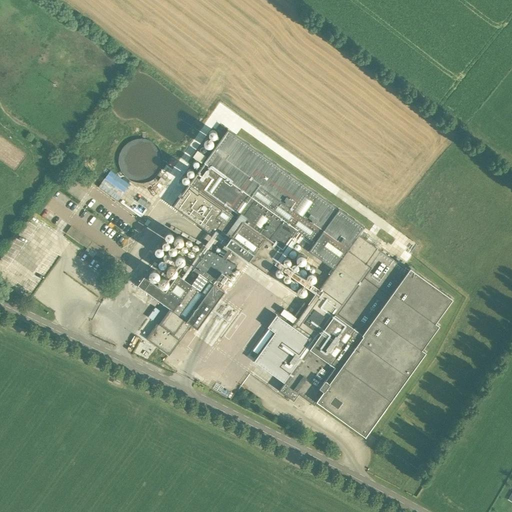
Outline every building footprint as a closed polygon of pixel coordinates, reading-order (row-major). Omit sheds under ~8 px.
[(294,324),(293,326),(292,327),(276,315),(268,327),(276,333),(255,361),(285,383),(278,391),(293,401),(298,393),(314,405),(316,401),(365,436),(426,352),(421,349),(439,325),(435,322),(453,299),(435,286),(434,289),(359,235),(364,227),(339,209),(228,130),(204,163),(190,184),(189,184),(173,207),(267,275),(298,231),(315,243),(309,251),(334,269),(308,304),(304,302),(294,316),(298,319),(294,324)] [(140,183),(144,183),(148,182),(151,180),(154,178),(157,176),(159,173),(161,170),(162,166),(163,162),(163,158),(162,155),(161,151),(159,148),(157,145),(154,143),(150,141),(147,139),(143,139),(140,139),(136,139),(132,140),(129,142),(126,144),(124,147),(121,150),(120,153),(119,157),(119,161),(119,165),(120,168),(122,172),(124,175),(126,177),(129,180),(133,181),(136,182),(140,183)] [(197,149),(191,163),(201,167),(207,153),(197,149)] [(149,223),(152,218),(131,201),(127,206),(149,223)] [(182,269),(189,266),(180,245),(186,242),(176,219),(167,222),(175,239),(170,241),(182,269)] [(31,225),(29,229),(38,234),(40,229),(31,225)] [(92,241),(76,230),(71,237),(87,248),(91,242),(92,241)] [(22,237),(31,243),(35,237),(27,231),(22,237)] [(22,254),(27,246),(19,241),(14,250),(22,254)] [(100,247),(92,241),(91,242),(87,248),(85,251),(93,257),(95,254),(112,266),(117,259),(100,247)] [(225,259),(232,249),(229,247),(222,257),(225,259)] [(155,255),(158,261),(162,259),(171,278),(180,273),(168,249),(155,255)] [(220,288),(236,265),(225,259),(222,257),(208,250),(193,270),(199,274),(191,285),(177,275),(165,292),(144,277),(138,286),(170,309),(160,323),(159,322),(147,339),(169,354),(190,324),(197,329),(224,291),(220,288)] [(309,275),(314,281),(319,275),(316,266),(307,256),(292,262),(294,267),(301,265),(289,276),(293,288),(304,299),(308,298),(313,293),(306,286),(301,272),(306,277),(302,265),(307,271),(309,275)] [(78,272),(67,294),(83,302),(94,280),(78,272)] [(138,295),(122,313),(127,317),(142,298),(138,295)] [(155,319),(162,310),(157,306),(150,316),(155,319)] [(294,324),(298,319),(294,316),(284,309),(280,314),(294,324)] [(204,342),(212,347),(217,340),(209,335),(204,342)] [(232,385),(223,394),(231,402),(240,393),(232,385)] [(309,402),(306,407),(338,432),(342,427),(309,402)]
